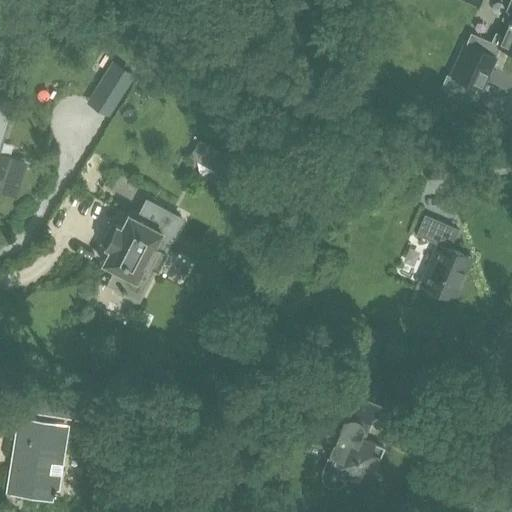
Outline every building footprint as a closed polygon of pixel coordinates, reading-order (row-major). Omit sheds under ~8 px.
[(499,45),(511,50),(511,0),(508,0),(501,17),(509,21),(499,45)] [(448,74),(482,90),(498,55),(465,39),(448,74)] [(133,73),(114,61),(88,101),(108,113),(133,73)] [(511,97),(510,97),(503,116),(511,118),(511,97)] [(0,186),(13,191),(24,161),(0,151),(0,135),(11,104),(0,99),(0,186)] [(189,157),(223,174),(233,155),(199,138),(189,157)] [(275,182),(298,194),(316,158),(293,147),(275,182)] [(443,188),(399,169),(389,191),(433,211),(443,188)] [(105,284),(139,302),(183,217),(145,198),(136,214),(127,209),(119,224),(116,222),(103,247),(108,249),(101,262),(113,269),(105,284)] [(420,281),(453,295),(471,255),(451,246),(460,226),(424,211),(416,231),(438,241),(420,281)] [(475,311),(489,280),(469,271),(455,302),(475,311)] [(102,402),(61,395),(58,415),(99,422),(102,402)] [(330,485),(335,486),(340,485),(344,482),(347,476),(367,485),(384,446),(365,437),(370,425),(340,412),(323,433),(330,436),(329,437),(334,439),(325,463),(322,470),(321,474),(322,479),(326,483),(330,485)] [(7,488),(53,495),(64,427),(18,419),(7,488)] [(511,511),(511,505),(506,502),(501,511),(511,511)]
